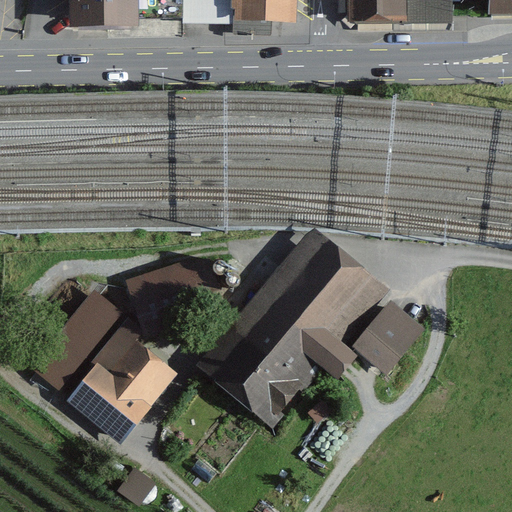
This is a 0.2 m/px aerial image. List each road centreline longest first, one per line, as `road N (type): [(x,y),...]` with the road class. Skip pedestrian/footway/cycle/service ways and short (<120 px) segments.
road 1 (primary): [(0,71),(325,65)]
road 2 (track): [(438,252),(439,328),(426,369),(312,511)]
road 3 (primary): [(325,65),(511,62)]
road 4 (track): [(511,261),(391,248)]
